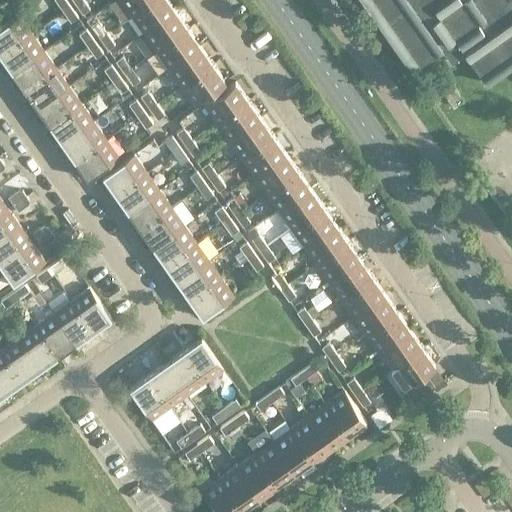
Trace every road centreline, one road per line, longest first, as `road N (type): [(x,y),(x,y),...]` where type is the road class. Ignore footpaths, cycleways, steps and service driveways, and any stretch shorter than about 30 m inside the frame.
road 1 (residential): [(479,426),(479,390),(203,0)]
road 2 (residential): [(80,377),(162,322),(0,90)]
road 3 (residential): [(174,511),(80,377)]
